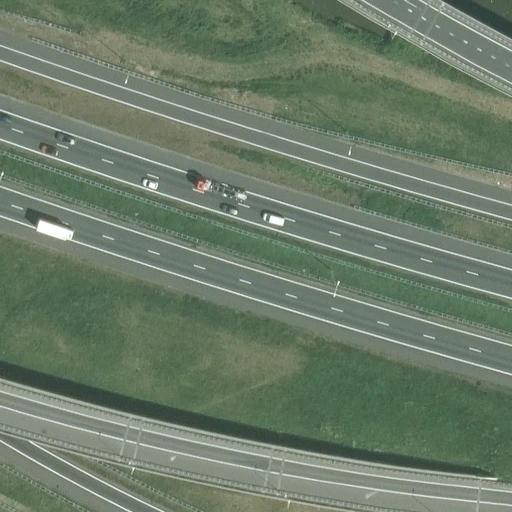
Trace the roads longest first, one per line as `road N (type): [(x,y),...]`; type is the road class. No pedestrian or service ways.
road 1 (motorway): [(511,210),(236,136),(0,50)]
road 2 (motorway): [(0,202),(511,361)]
road 3 (motorway): [(511,274),(0,123)]
road 4 (motorway): [(0,391),(297,469),(511,500)]
road 5 (motorway): [(0,435),(145,511)]
road 6 (motorway): [(511,67),(391,0)]
